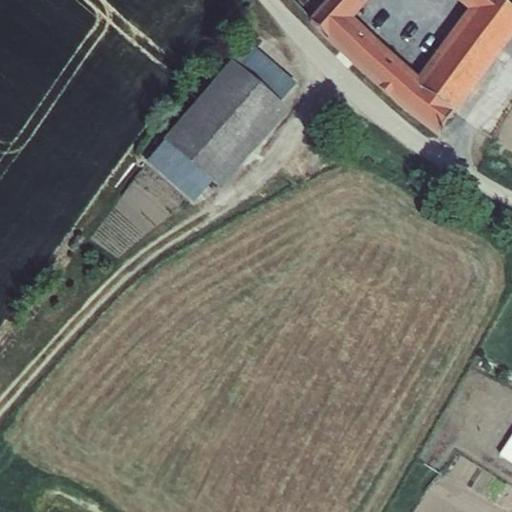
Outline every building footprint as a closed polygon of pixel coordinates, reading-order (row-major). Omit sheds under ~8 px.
[(511,34),(511,7),(502,0),(324,0),(308,17),(327,37),(325,40),(378,88),(379,87),(387,93),(386,95),(435,135),(511,34)] [(247,41),(231,60),(279,103),(296,83),(247,41)] [(230,59),(163,139),(164,139),(212,181),(221,189),(288,111),(279,103),(231,60),(230,59)] [(193,203),(212,181),(164,139),(146,161),(193,203)] [(511,436),(500,456),(511,463),(511,436)]
